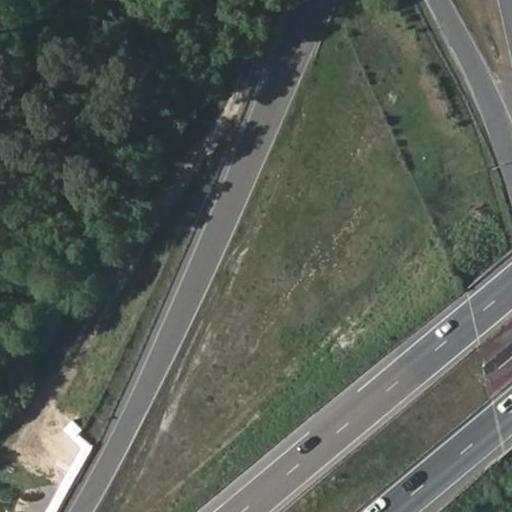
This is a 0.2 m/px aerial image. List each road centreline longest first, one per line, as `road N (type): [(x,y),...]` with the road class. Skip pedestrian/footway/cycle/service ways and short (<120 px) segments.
road 1 (motorway): [(307,0),(173,334),(79,511)]
road 2 (motorway): [(511,291),(248,511)]
road 3 (secondary): [(439,0),(511,161)]
road 4 (motorway): [(395,511),(511,414)]
